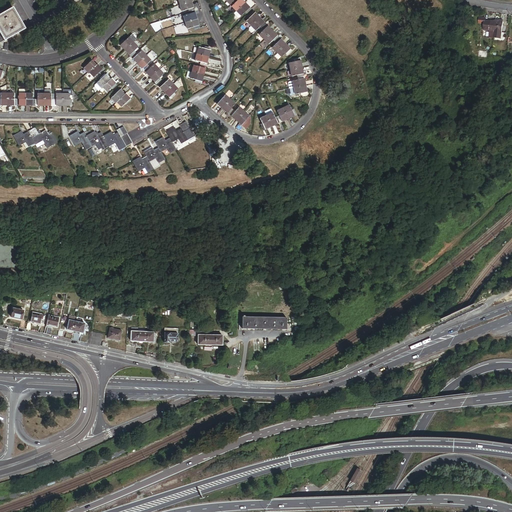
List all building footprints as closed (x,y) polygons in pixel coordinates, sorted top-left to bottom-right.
[(226,0),(225,1),(236,12),(245,4),(240,0),(226,0)] [(191,2),(180,6),(182,12),(188,10),(188,11),(194,10),(191,2)] [(245,4),(236,12),(241,17),(245,13),(246,14),(250,10),(245,4)] [(25,29),(13,8),(0,15),(0,32),(5,40),(25,29)] [(184,17),(186,23),(197,19),(194,12),(189,14),(189,15),(184,17)] [(246,22),(251,27),(259,19),(254,13),(250,17),(250,18),(246,22)] [(494,35),(502,36),(504,19),(496,18),(496,20),(494,35)] [(197,19),(186,23),(188,30),(193,28),(194,29),(195,29),(195,30),(198,29),(198,28),(199,27),(197,19)] [(259,19),(251,27),(256,32),(260,28),(261,28),(265,24),(259,19)] [(493,39),(494,35),(496,20),(486,19),(485,22),(484,28),(490,29),(488,38),(493,39)] [(259,35),(264,40),(272,32),(267,26),(263,30),(263,31),(259,35)] [(278,38),(272,32),(264,40),(269,45),(272,42),(273,43),(278,38)] [(134,43),(137,40),(132,35),(129,38),(134,43)] [(120,45),(125,51),(134,43),(129,38),(125,42),(124,41),(120,45)] [(272,48),(277,53),(285,45),(280,40),(276,44),(272,48)] [(134,43),(125,51),(131,57),(135,53),(134,52),(138,48),(134,43)] [(285,45),(277,53),(282,58),(286,54),(287,55),(291,51),(285,45)] [(199,48),(197,55),(208,58),(210,50),(205,49),(205,50),(199,48)] [(138,64),(146,56),(142,51),(137,56),(136,55),(133,59),(138,64)] [(208,58),(197,55),(195,61),(201,63),(201,64),(206,65),(208,58)] [(151,61),(146,56),(138,64),(143,70),(147,66),(146,65),(151,61)] [(289,64),(290,70),(302,68),(300,60),(295,62),(295,63),(289,64)] [(84,69),(88,74),(89,73),(96,66),(92,61),(84,69)] [(102,70),(97,65),(96,66),(89,73),(94,78),(102,70)] [(151,78),(159,70),(154,65),(150,69),(149,68),(145,72),(151,78)] [(194,66),(192,73),(203,76),(205,68),(200,67),(200,68),(194,66)] [(302,68),(290,70),(292,77),(298,76),(298,77),(303,76),(302,68)] [(164,75),(159,70),(151,78),(156,83),(160,79),(159,79),(164,75)] [(203,76),(192,73),(190,79),(196,81),(196,82),(198,83),(198,84),(200,84),(200,83),(201,83),(203,76)] [(103,88),(110,81),(105,75),(101,79),(102,79),(97,83),(95,86),(100,91),(103,88)] [(305,86),(304,79),(299,80),(299,81),(288,83),(290,90),(294,89),(305,86)] [(117,85),(111,80),(110,81),(103,88),(107,93),(112,88),(112,89),(117,85)] [(160,86),(159,87),(165,93),(173,85),(168,80),(164,84),(163,83),(161,85),(160,86)] [(178,90),(173,85),(165,93),(170,99),(172,97),(174,95),(174,94),(178,90)] [(305,86),(294,89),(295,95),(301,94),(302,95),(307,94),(305,86)] [(26,106),(26,94),(25,94),(25,90),(19,90),(19,100),(18,100),(18,106),(26,106)] [(51,90),(44,90),(44,94),(44,106),(52,106),(52,105),(54,105),(54,94),(51,94),(51,90)] [(111,99),(116,104),(117,103),(124,96),(119,90),(115,94),(116,94),(111,99)] [(14,94),(7,94),(7,106),(15,106),(15,100),(14,100),(14,94)] [(36,106),(44,106),(44,94),(38,94),(38,100),(36,100),(36,106)] [(63,106),(63,94),(54,94),(54,105),(55,105),(55,106),(63,106)] [(131,101),(125,95),(124,96),(117,103),(122,108),(126,104),(127,105),(131,101)] [(230,101),(225,96),(221,100),(221,101),(219,99),(216,103),(217,104),(216,104),(222,109),(230,101)] [(235,105),(230,101),(222,109),(228,114),(232,110),(231,110),(235,105)] [(289,106),(283,109),(288,120),(295,116),(293,111),(292,112),(289,106)] [(236,121),(244,113),(239,108),(235,113),(234,112),(230,116),(236,121)] [(288,120),(283,109),(277,112),(279,117),(279,118),(281,123),(288,120)] [(249,117),(244,113),(236,121),(242,127),(246,122),(245,122),(249,117)] [(272,114),(266,117),(271,128),(278,124),(276,119),(275,119),(272,114)] [(271,128),(266,117),(260,120),(263,125),(262,126),(264,131),(271,128)] [(183,133),(187,131),(183,124),(179,126),(181,130),(178,131),(177,132),(176,131),(175,129),(167,133),(170,139),(172,143),(180,138),(183,144),(188,141),(187,139),(183,133)] [(194,136),(190,129),(187,131),(183,133),(187,139),(194,136)] [(38,135),(35,137),(32,139),(35,144),(39,141),(42,139),(45,144),(48,149),(57,143),(51,134),(50,132),(47,134),(46,131),(41,134),(39,131),(37,132),(38,135)] [(32,139),(28,133),(24,135),(22,132),(13,137),(19,146),(27,141),(30,147),(35,144),(32,139)] [(87,137),(85,133),(80,135),(78,132),(70,137),(75,147),(83,142),(88,150),(93,147),(87,137)] [(102,134),(101,133),(97,136),(95,132),(87,137),(93,147),(100,143),(105,150),(109,147),(104,137),(102,134)] [(121,137),(118,133),(113,135),(112,132),(104,137),(109,147),(117,142),(121,150),(125,148),(126,147),(124,144),(123,141),(121,137)] [(172,143),(170,139),(165,142),(164,138),(155,143),(159,149),(161,153),(169,148),(172,153),(176,151),(172,143)] [(45,144),(42,139),(39,141),(35,144),(38,148),(45,144)] [(165,161),(161,153),(159,149),(154,151),(152,148),(144,153),(147,159),(149,162),(157,158),(160,163),(165,161)] [(143,161),(141,158),(133,162),(138,172),(144,169),(147,174),(149,173),(154,170),(149,162),(147,159),(143,161)] [(0,268),(18,269),(19,244),(0,242),(0,268)] [(24,311),(13,308),(11,318),(22,320),(24,311)] [(41,323),(42,315),(32,312),(30,322),(40,324),(41,323)] [(59,318),(48,315),(46,325),(52,326),(56,327),(59,318)] [(286,318),(242,317),(242,323),(239,323),(239,331),(289,331),(289,324),(286,324),(286,318)] [(27,323),(28,322),(21,320),(20,328),(26,330),(27,323)] [(73,331),(75,322),(74,321),(69,320),(67,330),(73,331)] [(85,324),(75,322),(73,331),(83,333),(84,329),(85,326),(85,324)] [(121,331),(110,329),(108,338),(119,340),(121,331)] [(90,332),(88,343),(100,346),(103,335),(90,332)] [(147,342),(147,332),(138,332),(137,341),(139,341),(142,342),(147,342)] [(177,333),(164,333),(163,342),(169,343),(169,341),(177,342),(177,333)] [(222,336),(198,335),(198,345),(222,346),(222,336)] [(126,352),(134,354),(136,347),(126,345),(126,352)] [(350,488),(352,489),(361,471),(357,469),(347,487),(348,487),(346,491),(348,492),(350,488)]
